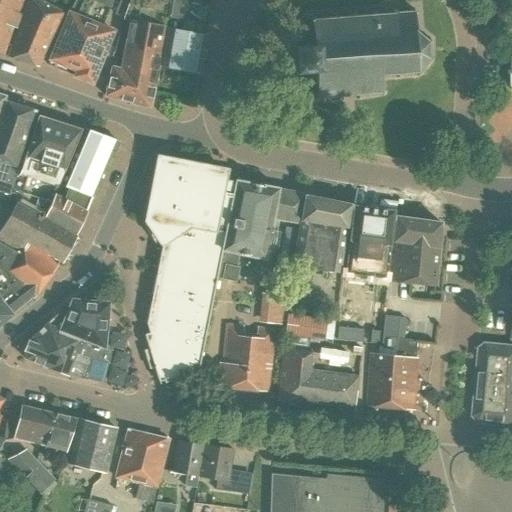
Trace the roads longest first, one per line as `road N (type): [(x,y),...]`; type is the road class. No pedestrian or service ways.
road 1 (residential): [(426,457),(263,445),(0,373)]
road 2 (residential): [(0,336),(82,270),(150,127)]
road 3 (residential): [(441,179),(413,183),(249,152),(218,132)]
road 4 (residential): [(150,127),(0,74)]
road 5 (residential): [(459,333),(468,253),(496,188)]
road 6 (residential): [(441,179),(456,154),(465,41)]
road 7 (residential): [(247,0),(222,51),(210,109),(218,132)]
